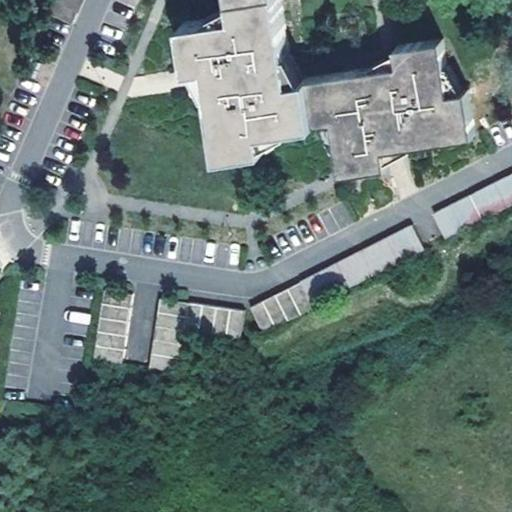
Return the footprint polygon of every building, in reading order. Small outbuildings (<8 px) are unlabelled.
[(53,0),(48,13),(70,22),(79,0),(53,0)] [(315,124),(308,77),(298,79),(285,0),(232,0),(235,15),(182,23),(189,68),(208,65),(211,80),(222,156),(268,149),(265,131),(315,124)] [(315,124),(337,120),(346,173),(391,166),(388,148),(400,146),(479,134),(472,90),(454,92),(445,39),(400,46),(403,63),(308,77),(315,124)] [(511,172),(433,212),(446,237),(511,203),(511,172)] [(251,305),(264,331),(314,306),(313,304),(425,249),(413,226),(251,305)] [(122,362),(133,292),(105,288),(95,358),(122,362)] [(241,337),(245,309),(160,297),(150,366),(178,370),(184,329),(241,337)]
